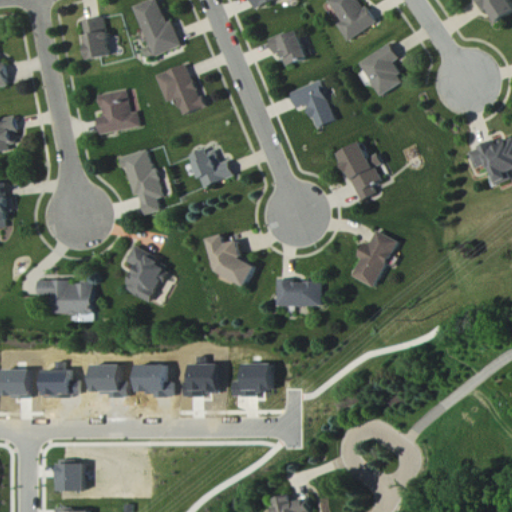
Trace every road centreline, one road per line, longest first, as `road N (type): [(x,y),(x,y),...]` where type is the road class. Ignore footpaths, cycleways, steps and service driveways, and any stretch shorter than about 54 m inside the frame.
road 1 (residential): [(0,432),(296,428)]
road 2 (residential): [(300,217),(210,0)]
road 3 (residential): [(36,0),(80,218)]
road 4 (residential): [(395,493),(410,453),(366,428),(349,447),(351,458),(395,493)]
